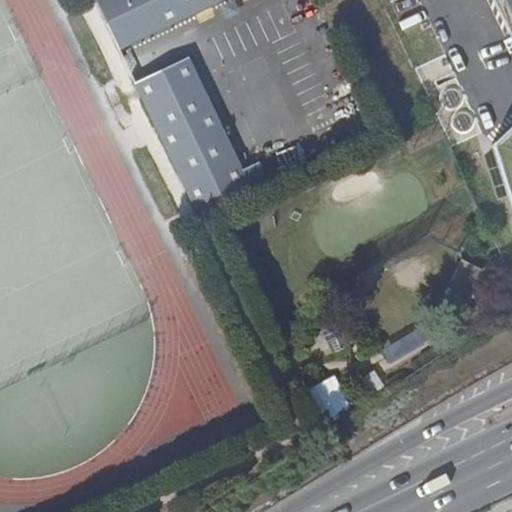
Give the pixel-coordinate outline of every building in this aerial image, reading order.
[(93,0),(116,48),(219,0),(93,0)] [(511,0),(502,0),(511,19),(511,0)] [(194,214),(264,182),(255,163),(238,171),(185,57),(132,81),(194,214)] [(511,124),(490,145),(511,217),(511,124)] [(322,382),(337,409),(350,402),(335,375),(322,382)]
